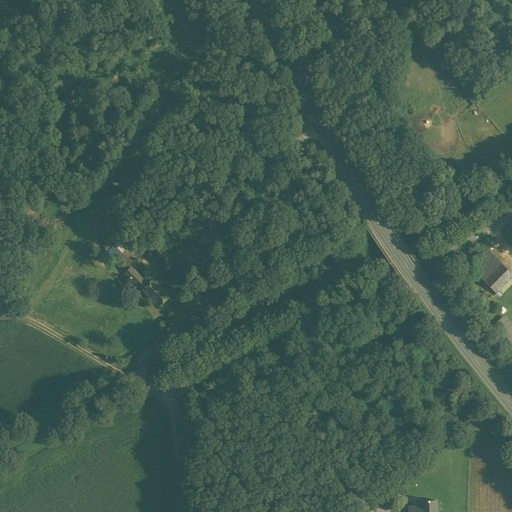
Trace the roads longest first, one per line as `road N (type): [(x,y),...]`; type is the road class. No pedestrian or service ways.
road 1 (unclassified): [(162,397),(511,221)]
road 2 (unclassified): [(162,397),(133,376),(143,352),(203,319),(222,188),(320,127)]
road 3 (secondary): [(511,405),(419,285),(320,127)]
road 4 (track): [(133,376),(0,445)]
road 5 (track): [(133,376),(35,318),(0,318)]
road 6 (secondary): [(320,127),(256,0)]
road 7 (unclassified): [(186,511),(175,408),(162,397)]
